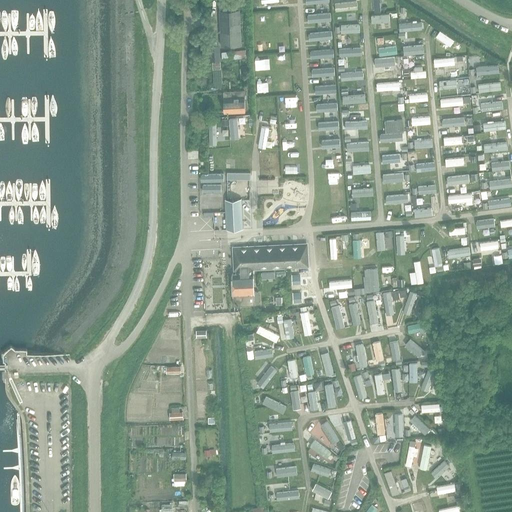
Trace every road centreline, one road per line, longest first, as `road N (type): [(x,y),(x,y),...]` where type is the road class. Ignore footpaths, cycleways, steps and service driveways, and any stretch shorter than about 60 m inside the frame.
road 1 (unclassified): [(89,367),(124,314),(148,253),(160,0)]
road 2 (unclassified): [(197,511),(179,251)]
road 3 (unclassified): [(179,251),(185,35),(191,24),(206,22)]
road 4 (unclassified): [(179,251),(129,341),(89,367)]
road 5 (unclassified): [(94,511),(89,367)]
